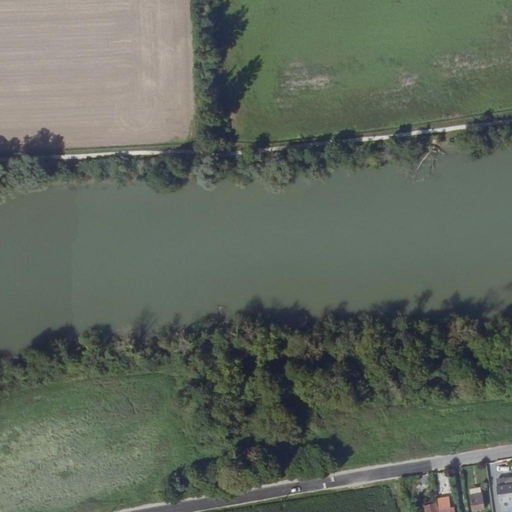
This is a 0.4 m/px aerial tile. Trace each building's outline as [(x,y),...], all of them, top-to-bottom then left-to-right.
[(485,381),(505,380),(505,370),(502,370),(502,364),(487,365),(487,371),(484,371),(485,381)] [(470,374),(443,376),(444,386),(471,384),(470,374)] [(220,402),(215,397),(209,405),(214,409),(220,402)] [(506,511),(511,511),(511,483),(498,486),(502,511),(506,511)] [(471,489),(472,495),(483,494),(482,487),(471,489)] [(483,494),(472,495),(473,511),(485,509),(483,494)] [(450,500),(440,501),(442,511),(448,511),(452,511),(450,500)]
